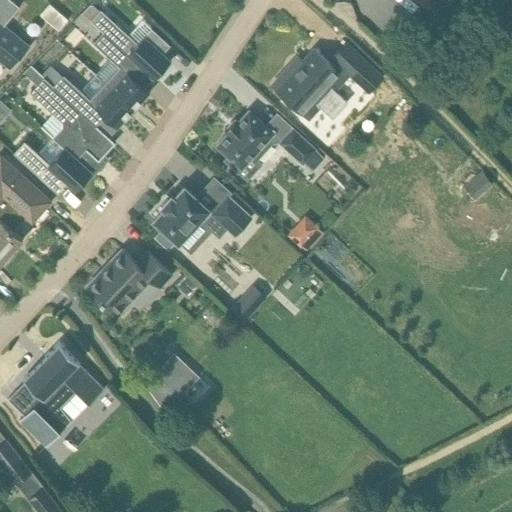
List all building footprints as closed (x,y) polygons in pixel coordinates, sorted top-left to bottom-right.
[(0,0),(0,56),(12,67),(30,47),(4,26),(6,23),(20,7),(21,6),(12,0),(0,0)] [(74,0),(57,0),(67,9),(75,1),(74,0)] [(91,4),(83,13),(91,20),(99,11),(91,4)] [(61,29),(69,19),(61,12),(53,22),(61,29)] [(83,13),(75,21),(86,31),(94,23),(91,20),(83,13)] [(113,20),(103,31),(104,32),(146,70),(155,78),(171,60),(166,55),(173,47),(154,30),(140,45),(113,20)] [(104,32),(94,43),(120,67),(105,84),(134,109),(150,91),(138,80),(146,70),(104,32)] [(289,67),(273,84),(310,118),(322,105),(335,117),(348,102),(335,91),(351,73),(370,91),(383,77),(347,43),(334,57),(339,62),(335,66),(315,49),(294,72),(289,67)] [(32,64),(24,72),(37,85),(45,76),(43,74),(32,64)] [(54,68),(46,77),(55,85),(63,76),(54,68)] [(63,76),(55,85),(96,124),(105,115),(118,127),(134,109),(105,84),(90,100),(64,75),(63,76)] [(37,85),(31,92),(60,119),(60,125),(52,134),(65,146),(90,170),(115,142),(96,124),(55,85),(46,77),(45,77),(45,76),(37,85)] [(228,133),(218,145),(229,156),(226,160),(239,172),(254,155),(258,159),(272,144),(268,140),(275,132),(250,110),(239,121),(236,119),(225,131),(228,133)] [(294,128),(281,142),(304,162),(316,149),(294,128)] [(26,140),(15,152),(59,192),(69,182),(77,190),(93,173),(90,170),(65,146),(50,162),(26,140)] [(0,264),(24,238),(15,230),(27,216),(33,221),(52,201),(3,154),(0,157),(0,264)] [(165,208),(155,219),(164,227),(178,240),(180,242),(201,220),(220,237),(229,227),(237,234),(252,217),(229,195),(214,212),(197,196),(186,186),(175,197),(172,195),(162,205),(165,208)] [(164,227),(155,237),(169,250),(178,240),(164,227)] [(138,262),(124,249),(89,286),(118,314),(152,277),(161,286),(173,273),(150,250),(138,262)] [(244,297),(233,309),(245,320),(256,308),(244,297)] [(61,340),(45,356),(29,373),(24,377),(44,396),(35,405),(62,431),(73,420),(63,405),(79,390),(91,402),(105,387),(80,362),(81,361),(66,346),(61,340)] [(155,374),(146,384),(163,406),(177,395),(155,374)] [(35,405),(20,419),(47,446),(62,431),(35,405)] [(0,444),(0,461),(17,483),(32,470),(7,439),(0,444)] [(27,497),(39,511),(63,511),(64,511),(43,484),(27,497)]
